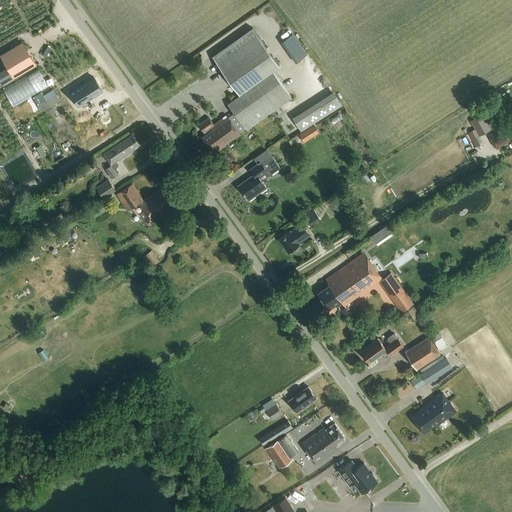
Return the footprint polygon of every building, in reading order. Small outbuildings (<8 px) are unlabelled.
[(209,117),(199,124),(205,134),(201,137),(210,149),(214,147),(217,150),(260,119),(291,97),(272,70),(280,65),(253,28),(213,56),(231,80),(240,93),(241,94),(228,103),(233,110),(226,115),(214,123),(209,117)] [(282,41),(296,62),(307,54),(293,33),(282,41)] [(36,65),(22,44),(2,56),(0,57),(5,66),(0,69),(0,84),(12,77),(14,79),(36,65)] [(82,100),(83,100),(102,87),(96,77),(91,81),(87,75),(73,85),(67,89),(74,99),(79,95),(82,100)] [(334,91),(293,117),(301,131),(343,105),(334,91)] [(479,137),(492,130),(482,114),(470,121),(479,137)] [(511,126),(511,125),(490,137),(497,150),(511,140),(511,126)] [(314,126),(304,132),(309,140),(319,133),(314,126)] [(117,162),(131,152),(130,151),(140,145),(133,134),(104,153),(105,155),(102,157),(107,165),(110,163),(112,165),(106,169),(111,177),(118,173),(115,168),(117,167),(118,164),(117,162)] [(259,165),(258,163),(251,168),(254,174),(239,184),(249,199),(267,187),(263,182),(260,178),(269,172),(271,175),(282,168),(273,155),(262,162),(259,165)] [(109,178),(96,186),(104,198),(116,190),(109,178)] [(350,183),(360,202),(370,196),(359,178),(350,183)] [(118,193),(129,209),(139,202),(145,211),(141,213),(148,225),(177,207),(173,201),(175,199),(170,192),(168,193),(164,187),(141,202),(130,185),(118,193)] [(100,203),(91,209),(96,216),(105,210),(100,203)] [(303,216),(310,226),(321,218),(316,211),(319,209),(317,206),(303,216)] [(58,214),(47,221),(51,227),(62,220),(58,214)] [(291,230),(279,238),(288,252),(293,249),(296,254),(303,249),(299,242),(310,234),(303,223),(292,231),(291,230)] [(391,233),(386,225),(381,229),(386,236),(391,233)] [(154,248),(146,254),(153,264),(161,259),(154,248)] [(363,252),(326,280),(330,285),(319,293),(329,307),(335,303),(337,307),(343,302),(345,306),(380,280),(401,311),(413,303),(411,300),(410,300),(391,273),(383,279),(363,252)] [(414,306),(408,311),(415,320),(421,316),(414,306)] [(349,313),(345,307),(341,310),(345,316),(349,313)] [(432,336),(440,350),(447,345),(439,332),(432,336)] [(404,346),(395,333),(388,337),(391,343),(385,347),(379,339),(361,351),(369,362),(387,350),(390,355),(404,346)] [(429,336),(405,351),(417,369),(441,354),(429,336)] [(422,372),(411,380),(417,388),(426,382),(427,383),(452,367),(446,357),(445,358),(443,355),(422,367),(420,369),(422,372)] [(289,400),(296,411),(317,397),(310,386),(289,400)] [(456,411),(455,409),(455,408),(452,403),(451,403),(443,393),(424,407),(425,409),(414,417),(424,432),(436,423),(437,425),(456,411)] [(273,420),(283,413),(276,403),(266,410),(273,420)] [(318,465),(340,449),(337,445),(346,438),(335,423),(326,430),(324,428),(303,443),(318,465)] [(266,448),(279,468),(293,458),(291,455),(298,451),(287,434),(266,448)] [(362,494),(379,482),(365,463),(358,468),(352,461),(339,471),(350,486),(354,483),(362,494)] [(295,511),(287,497),(272,505),(276,511),(295,511)]
